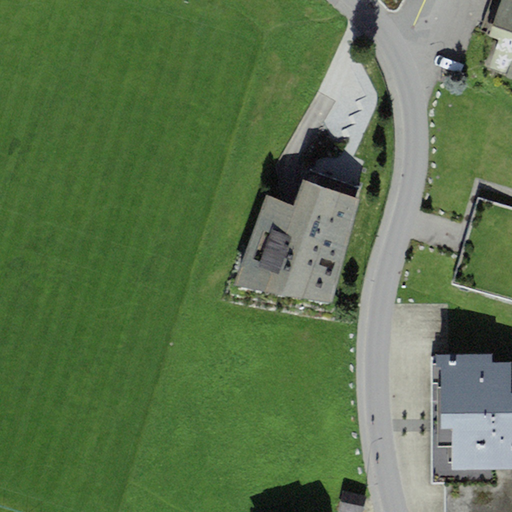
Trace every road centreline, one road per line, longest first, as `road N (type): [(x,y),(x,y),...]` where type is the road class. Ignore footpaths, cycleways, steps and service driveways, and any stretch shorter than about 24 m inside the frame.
road 1 (residential): [(412,115),(411,154),(377,300),(374,370),(397,511)]
road 2 (residential): [(412,115),(404,63),(362,0)]
